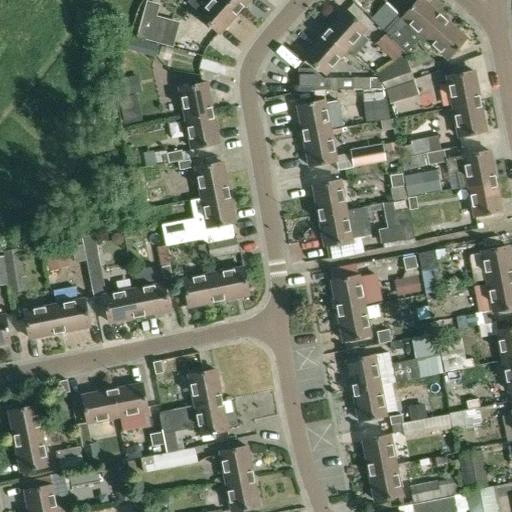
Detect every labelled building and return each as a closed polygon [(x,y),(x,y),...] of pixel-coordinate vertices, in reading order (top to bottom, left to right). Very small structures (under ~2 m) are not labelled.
[(239,11),(227,0),(213,0),(199,16),(219,34),(239,11)] [(227,0),(239,11),(249,0),(227,0)] [(404,53),(427,39),(445,18),(423,0),(419,0),(403,19),(399,16),(384,32),(404,53)] [(140,24),(176,34),(180,23),(156,16),(160,5),(146,1),(140,24)] [(346,10),(326,33),(346,51),(366,28),(346,10)] [(468,39),(445,18),(427,39),(450,59),(468,39)] [(346,51),(326,33),(305,56),(325,74),(346,51)] [(376,43),(394,62),(404,53),(385,34),(376,43)] [(131,38),(127,53),(156,61),(160,46),(131,38)] [(376,74),(376,76),(376,77),(384,90),(413,80),(404,53),(394,62),(376,74)] [(298,92),(329,91),(329,77),(321,77),(313,69),(298,69),(298,92)] [(448,75),(454,105),(480,100),(474,70),(448,75)] [(138,76),(120,80),(124,97),(142,93),(138,76)] [(337,77),(337,89),(353,89),(352,77),(337,77)] [(369,77),(369,91),(384,90),(376,77),(369,77)] [(384,90),(389,99),(390,102),(418,93),(413,80),(384,90)] [(181,88),(187,118),(213,114),(207,83),(181,88)] [(131,95),(119,98),(124,124),(137,121),(131,95)] [(480,100),(454,105),(460,136),(486,131),(480,100)] [(297,106),(303,135),(330,130),(324,101),(297,106)] [(219,143),(213,114),(187,118),(193,148),(219,143)] [(335,160),(330,130),(303,135),(309,166),(335,160)] [(428,151),(442,148),(439,138),(405,145),(407,155),(428,151)] [(383,161),(380,145),(348,151),(348,152),(351,167),(370,163),(383,161)] [(168,163),(183,160),(181,150),(166,153),(168,161),(168,163)] [(446,159),(448,171),(457,170),(460,187),(470,185),(496,180),(490,150),(464,155),(446,159)] [(154,153),(156,164),(168,161),(166,153),(166,151),(154,153)] [(400,157),(403,169),(412,167),(430,164),(428,151),(407,155),(402,156),(400,157)] [(191,168),(190,159),(178,162),(179,170),(191,168)] [(196,168),(202,198),(228,192),(223,163),(196,168)] [(408,197),(427,193),(423,172),(404,176),(408,197)] [(392,188),(404,186),(402,174),(390,176),(392,188)] [(319,216),(345,210),(339,180),(313,186),(319,216)] [(496,180),(470,185),(476,216),(502,210),(496,180)] [(234,223),(228,192),(202,198),(191,200),(196,223),(163,230),(168,251),(204,243),(203,240),(208,243),(234,238),(231,224),(234,223)] [(410,210),(418,208),(416,196),(408,198),(410,210)] [(395,200),(383,202),(388,227),(379,229),(382,244),(415,237),(410,210),(410,207),(407,208),(406,200),(395,202),(395,200)] [(362,207),(345,210),(319,216),(325,246),(351,240),(351,239),(368,236),(367,232),(370,231),(365,206),(362,207)] [(112,242),(116,245),(121,245),(124,240),(123,236),(119,233),(114,233),(111,237),(112,242)] [(85,262),(86,266),(90,290),(103,287),(99,264),(93,234),(80,237),(82,246),(85,262)] [(211,258),(238,252),(235,239),(208,245),(211,258)] [(65,243),(44,248),(49,270),(70,265),(65,243)] [(198,245),(200,258),(208,256),(206,245),(204,244),(198,245)] [(483,250),(488,279),(511,275),(511,260),(509,245),(483,250)] [(82,246),(71,248),(74,264),(85,262),(82,246)] [(1,257),(7,285),(8,293),(27,290),(20,247),(1,251),(1,257)] [(444,248),(435,249),(437,259),(446,258),(444,248)] [(434,250),(418,253),(418,255),(421,270),(437,267),(434,252),(434,250)] [(415,256),(403,258),(405,270),(417,268),(415,256)] [(161,267),(164,279),(172,277),(169,265),(161,267)] [(243,268),(214,274),(219,301),(248,295),(243,268)] [(337,311),(364,306),(381,303),(375,272),(332,281),(337,311)] [(219,301),(214,274),(183,280),(188,307),(219,301)] [(418,275),(401,278),(404,294),(421,291),(418,275)] [(511,307),(511,275),(488,279),(494,311),(511,307)] [(435,277),(423,279),(425,291),(426,294),(438,292),(437,288),(435,277)] [(164,284),(134,290),(139,316),(169,310),(164,284)] [(108,323),(139,316),(134,290),(103,297),(108,323)] [(84,300),(54,306),(59,332),(89,327),(84,300)] [(419,320),(430,317),(428,305),(416,308),(419,320)] [(29,338),(59,332),(54,306),(24,312),(29,338)] [(370,335),(364,306),(337,311),(344,341),(370,335)] [(466,328),(478,326),(488,324),(485,312),(464,316),(466,328)] [(5,316),(0,317),(0,344),(10,342),(5,316)] [(511,327),(499,330),(505,361),(511,358),(511,327)] [(376,331),(379,344),(391,341),(389,329),(376,331)] [(419,377),(444,372),(439,343),(436,333),(411,338),(419,377)] [(439,343),(444,372),(474,366),(472,359),(465,360),(461,339),(439,343)] [(348,362),(354,391),(380,385),(374,356),(348,362)] [(163,373),(161,361),(153,363),(155,375),(163,373)] [(188,375),(194,404),(221,400),(215,370),(188,375)] [(67,381),(58,383),(61,395),(69,393),(67,381)] [(142,385),(111,391),(117,417),(147,411),(142,385)] [(380,385),(354,391),(360,421),(386,416),(380,385)] [(87,423),(117,417),(111,391),(82,397),(87,423)] [(468,410),(478,407),(480,407),(478,399),(466,401),(468,410)] [(221,400),(194,404),(158,410),(162,432),(162,433),(164,443),(164,444),(166,452),(178,450),(174,431),(198,426),(200,435),(227,430),(221,400)] [(9,412),(15,441),(41,436),(35,406),(9,412)] [(483,426),(478,407),(468,410),(449,412),(453,432),(483,426)] [(425,409),(409,412),(410,420),(427,417),(425,409)] [(403,422),(402,413),(390,416),(391,424),(400,423),(403,422)] [(404,436),(439,430),(436,415),(427,417),(410,420),(403,422),(405,431),(403,432),(404,436)] [(400,423),(391,424),(393,434),(403,432),(405,431),(403,422),(400,423)] [(162,432),(150,434),(152,446),(164,444),(164,443),(162,433),(162,432)] [(47,467),(41,436),(15,441),(22,472),(47,467)] [(363,441),(369,471),(395,465),(389,436),(363,441)] [(96,442),(91,443),(83,445),(87,466),(100,463),(96,442)] [(196,446),(178,450),(166,452),(140,457),(143,472),(199,461),(196,446)] [(60,471),(65,470),(84,466),(80,447),(56,451),(60,471)] [(220,452),(226,481),(253,477),(247,447),(220,452)] [(465,491),(488,487),(481,451),(458,455),(465,491)] [(446,456),(436,458),(437,466),(447,464),(446,456)] [(115,474),(120,502),(130,500),(122,462),(100,466),(102,477),(115,474)] [(401,495),(395,465),(369,471),(375,500),(401,495)] [(410,485),(413,501),(459,492),(456,476),(410,485)] [(235,511),(259,507),(253,477),(226,481),(232,511),(235,511)] [(26,491),(30,511),(71,511),(66,483),(26,491)] [(496,511),(492,486),(488,487),(465,491),(469,511),(496,511)] [(459,492),(413,501),(415,511),(439,511),(462,508),(459,492)]
